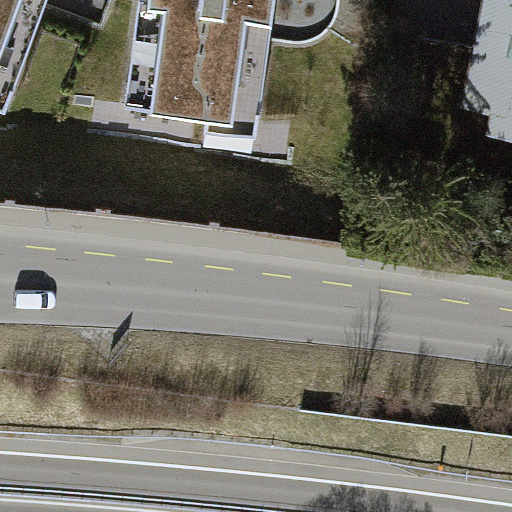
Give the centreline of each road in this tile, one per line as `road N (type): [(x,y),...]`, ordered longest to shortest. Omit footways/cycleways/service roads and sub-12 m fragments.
road 1 (secondary): [(511,332),(315,303),(0,278)]
road 2 (trunk): [(420,511),(0,471)]
